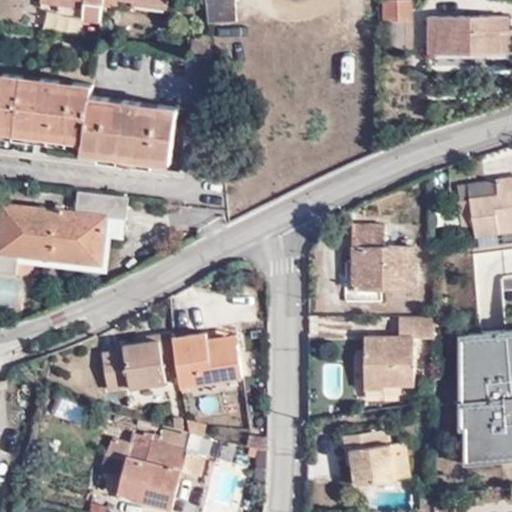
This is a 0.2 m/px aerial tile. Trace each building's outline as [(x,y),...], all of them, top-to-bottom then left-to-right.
[(84,13),(101,16),(102,0),(69,0),(86,2),(84,13)] [(216,20),(213,0),(203,0),(205,21),(216,20)] [(232,0),(213,0),(216,20),(235,19),(232,0)] [(383,0),(383,17),(411,16),(411,0),(383,0)] [(42,4),(26,3),(23,30),(39,32),(42,4)] [(508,14),(429,13),(429,48),(497,50),(498,29),(507,30),(508,14)] [(411,49),(411,16),(383,17),(383,48),(411,49)] [(88,81),(0,71),(0,125),(82,134),(81,145),(169,156),(175,101),(88,91),(88,81)] [(511,225),(511,175),(462,179),(463,223),(476,222),(477,228),(511,225)] [(124,217),(128,195),(75,189),(73,210),(62,208),(63,203),(49,202),(48,208),(0,202),(0,273),(16,275),(18,252),(95,261),(99,233),(102,214),(124,217)] [(121,236),(124,217),(102,214),(99,233),(121,236)] [(412,287),(412,245),(383,244),(383,224),(352,224),(352,286),(412,287)] [(414,337),(433,337),(434,315),(399,315),(399,335),(365,336),(364,388),(387,387),(387,382),(414,383),(414,337)] [(464,453),(511,452),(511,325),(462,327),(464,453)] [(211,344),(209,337),(208,330),(173,333),(173,328),(157,331),(154,336),(125,339),(121,343),(102,344),(106,381),(162,377),(162,362),(177,362),(179,379),(242,373),(239,334),(227,335),(227,343),(211,344)] [(227,335),(209,337),(211,344),(227,343),(227,335)] [(183,428),(210,436),(212,422),(185,415),(183,428)] [(112,465),(131,472),(135,457),(151,460),(161,430),(144,424),(138,438),(122,434),(112,465)] [(352,483),(393,476),(386,441),(385,442),(383,428),(340,435),(342,450),(347,449),(352,483)] [(178,506),(190,466),(196,448),(198,441),(161,430),(151,460),(135,457),(131,472),(127,486),(149,493),(148,497),(178,506)] [(386,441),(393,476),(407,474),(401,439),(386,441)] [(196,448),(190,466),(207,472),(212,454),(196,448)] [(430,497),(430,489),(417,490),(417,499),(430,497)] [(417,507),(430,507),(430,497),(417,499),(417,507)] [(445,511),(445,498),(431,498),(431,511),(445,511)] [(29,511),(56,511),(57,508),(33,501),(29,511)]
